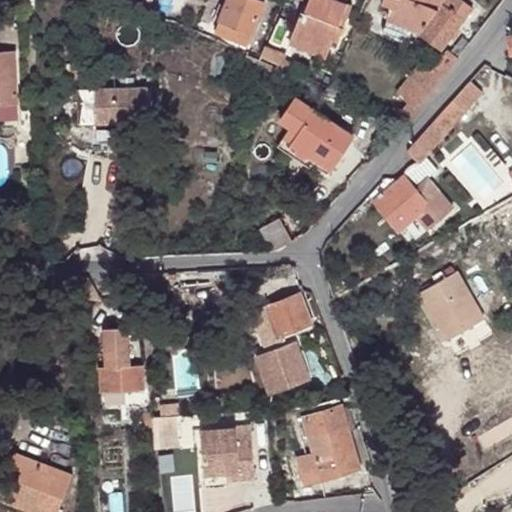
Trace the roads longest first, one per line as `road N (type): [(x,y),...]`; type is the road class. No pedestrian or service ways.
road 1 (residential): [(511,9),(307,256)]
road 2 (residential): [(0,269),(307,256)]
road 3 (residential): [(307,256),(356,376),(397,511)]
